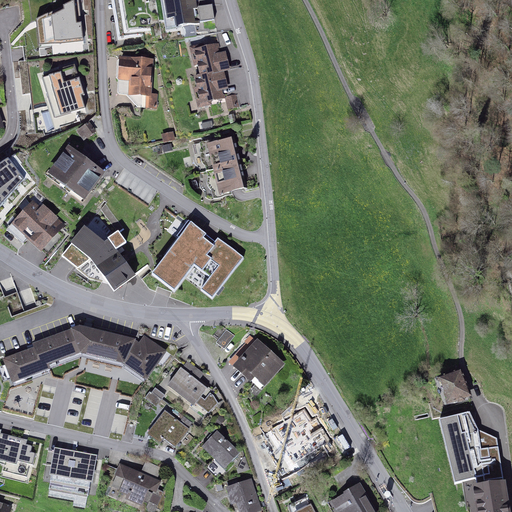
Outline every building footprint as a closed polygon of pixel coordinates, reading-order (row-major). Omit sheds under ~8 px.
[(140,0),(110,0),(117,43),(147,39),(140,0)] [(200,0),(161,0),(167,11),(172,9),(181,26),(207,12),(200,0)] [(78,9),(45,13),(50,50),(83,46),(78,9)] [(223,46),(186,52),(195,110),(228,105),(223,75),(227,75),(223,46)] [(152,65),(116,63),(114,95),(129,96),(139,112),(159,113),(160,99),(150,98),(152,65)] [(84,83),(54,74),(43,109),(73,118),(84,83)] [(234,142),(201,148),(211,197),(243,191),(234,142)] [(99,177),(60,150),(41,177),(80,204),(99,177)] [(0,215),(29,181),(10,155),(0,162),(0,215)] [(59,229),(30,205),(9,230),(39,254),(59,229)] [(175,298),(195,269),(209,278),(198,291),(214,302),(244,259),(218,239),(215,241),(192,224),(152,277),(175,298)] [(81,231),(60,263),(108,295),(129,264),(81,231)] [(116,368),(138,383),(158,355),(132,340),(129,342),(71,329),(66,340),(57,334),(28,347),(29,351),(0,361),(0,370),(6,389),(45,376),(41,368),(72,356),(116,368)] [(254,339),(231,363),(261,391),(284,367),(254,339)] [(179,371),(167,388),(194,408),(207,391),(179,371)] [(460,372),(440,379),(448,402),(457,399),(458,402),(463,401),(462,397),(468,394),(460,372)] [(154,388),(149,396),(157,401),(163,394),(154,388)] [(120,394),(117,405),(126,408),(129,396),(120,394)] [(110,430),(121,433),(127,414),(116,411),(110,430)] [(163,411),(143,434),(157,446),(163,440),(175,451),(190,434),(163,411)] [(460,482),(480,478),(482,490),(476,491),(478,501),(480,501),(481,511),(508,511),(498,448),(488,449),(486,434),(478,431),(469,413),(439,421),(444,440),(449,439),(460,482)] [(291,426),(271,438),(289,471),(334,447),(322,425),(298,438),(291,426)] [(239,459),(215,435),(201,450),(225,474),(239,459)] [(32,447),(0,437),(0,455),(33,465),(36,455),(30,453),(32,447)] [(94,463),(57,455),(50,487),(88,495),(94,463)] [(167,486),(120,467),(111,491),(157,510),(167,486)] [(252,480),(225,488),(229,502),(234,502),(237,511),(254,511),(252,503),(259,501),(252,480)] [(375,511),(362,487),(331,503),(336,511),(375,511)] [(317,511),(308,496),(282,508),(284,511),(317,511)]
